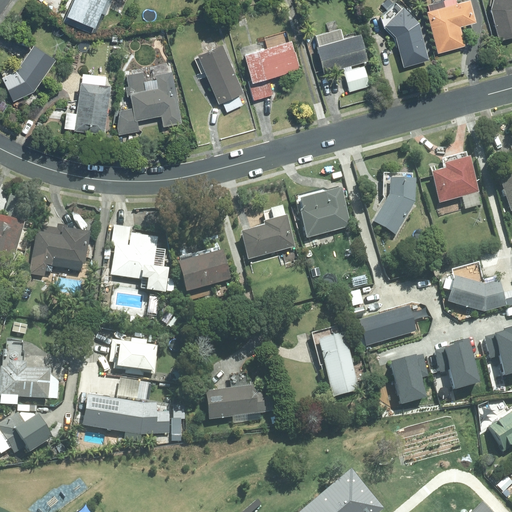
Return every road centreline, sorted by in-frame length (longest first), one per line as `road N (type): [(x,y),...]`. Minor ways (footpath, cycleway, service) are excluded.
road 1 (residential): [(0,148),(66,175),(170,178),(511,88)]
road 2 (unknown): [(340,136),(374,274),(430,291),(447,329)]
